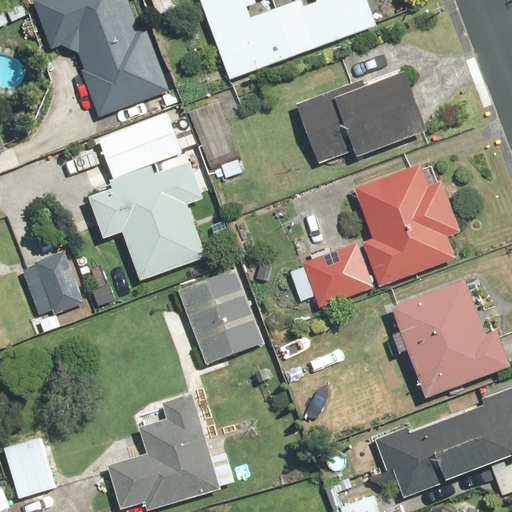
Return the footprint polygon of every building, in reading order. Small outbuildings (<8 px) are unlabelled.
[(129,0),(32,0),(47,49),(62,44),(63,45),(63,46),(64,46),(64,47),(65,47),(65,48),(66,49),(67,49),(67,50),(68,50),(69,51),(70,51),(71,51),(71,52),(72,52),(73,52),(74,52),(75,52),(75,53),(76,53),(77,53),(78,53),(97,114),(165,94),(145,25),(137,27),(129,0)] [(196,0),(227,80),(375,23),(366,0),(313,0),(301,5),(298,0),(296,0),(253,17),(248,5),(258,2),(257,0),(196,0)] [(422,134),(402,72),(363,85),(362,80),(298,100),(317,161),(353,150),(355,155),(422,134)] [(221,101),(189,109),(206,164),(238,155),(221,101)] [(170,115),(98,139),(110,175),(149,163),(193,148),(185,124),(174,127),(170,115)] [(153,174),(149,163),(110,175),(107,176),(110,188),(87,195),(101,237),(121,231),(137,281),(197,261),(178,205),(202,197),(191,162),(153,174)] [(457,233),(438,176),(428,180),(422,164),(353,187),(370,238),(301,261),(303,268),(292,272),(302,300),(312,297),(316,307),(455,260),(447,236),(457,233)] [(66,251),(20,268),(43,331),(113,306),(98,266),(74,275),(66,251)] [(237,267),(175,289),(203,364),(265,342),(237,267)] [(465,278),(391,306),(399,330),(390,333),(397,353),(406,349),(424,399),(509,368),(494,328),(485,332),(465,278)] [(511,388),(480,399),(483,407),(412,429),(410,425),(373,437),(385,474),(394,471),(402,495),(490,467),(499,495),(511,491),(511,388)] [(148,453),(103,471),(117,508),(225,464),(195,389),(160,403),(165,416),(137,427),(148,453)] [(56,489),(39,437),(0,450),(17,502),(56,489)] [(471,511),(452,501),(431,508),(428,511),(471,511)]
